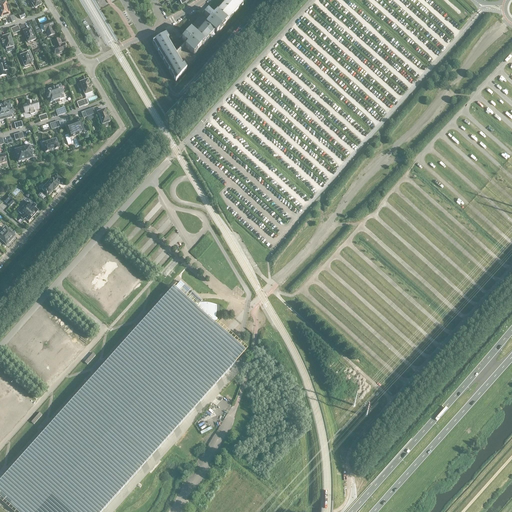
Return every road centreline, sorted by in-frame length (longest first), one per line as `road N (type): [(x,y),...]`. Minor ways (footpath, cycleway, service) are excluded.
road 1 (trunk): [(511,330),(352,511)]
road 2 (unknown): [(0,447),(105,328),(53,283)]
road 3 (trunk): [(373,511),(511,357)]
road 4 (residential): [(27,233),(123,129),(107,100)]
